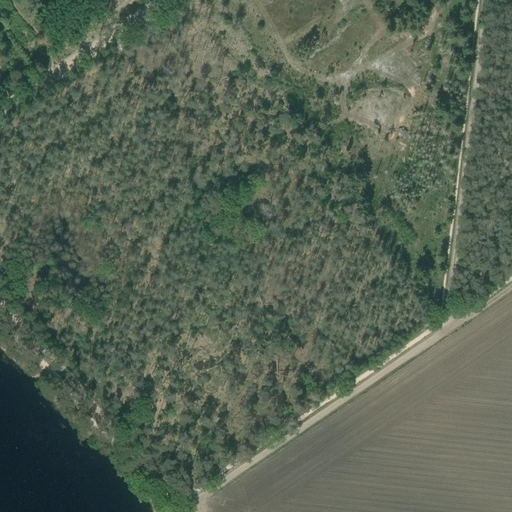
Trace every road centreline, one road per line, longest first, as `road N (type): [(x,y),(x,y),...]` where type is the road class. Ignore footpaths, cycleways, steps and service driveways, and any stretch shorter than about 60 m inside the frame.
road 1 (track): [(452,323),(302,428),(167,499)]
road 2 (track): [(0,291),(167,499)]
road 3 (track): [(162,0),(0,107)]
